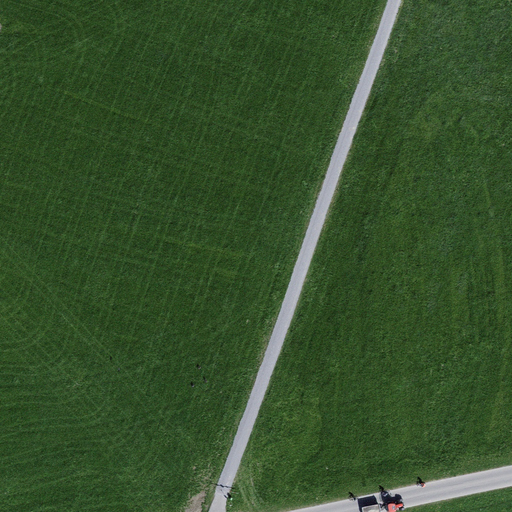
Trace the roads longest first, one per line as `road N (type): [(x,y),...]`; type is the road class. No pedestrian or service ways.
road 1 (track): [(220,511),(397,0)]
road 2 (unclassified): [(511,466),(304,511)]
